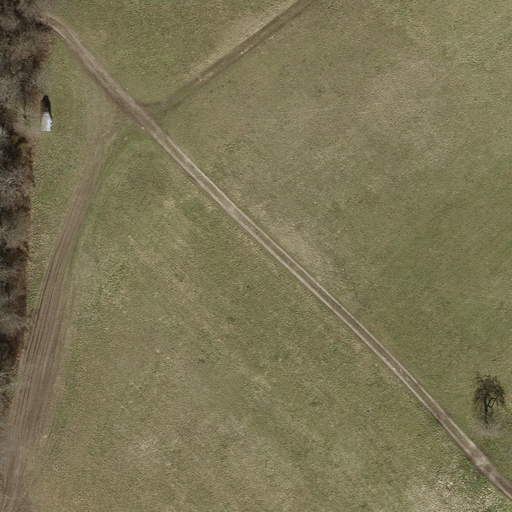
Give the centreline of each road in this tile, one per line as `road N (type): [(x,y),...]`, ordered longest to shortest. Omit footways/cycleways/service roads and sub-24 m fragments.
road 1 (track): [(511,489),(66,32),(0,8)]
road 2 (track): [(145,121),(93,164),(3,511)]
road 3 (track): [(145,121),(307,0)]
